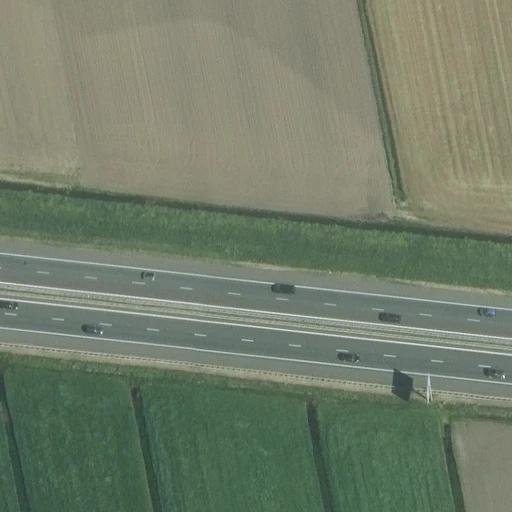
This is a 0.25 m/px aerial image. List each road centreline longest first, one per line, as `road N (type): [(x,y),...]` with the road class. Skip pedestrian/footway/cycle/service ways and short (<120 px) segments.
road 1 (motorway): [(511,325),(0,268)]
road 2 (motorway): [(0,313),(511,369)]
